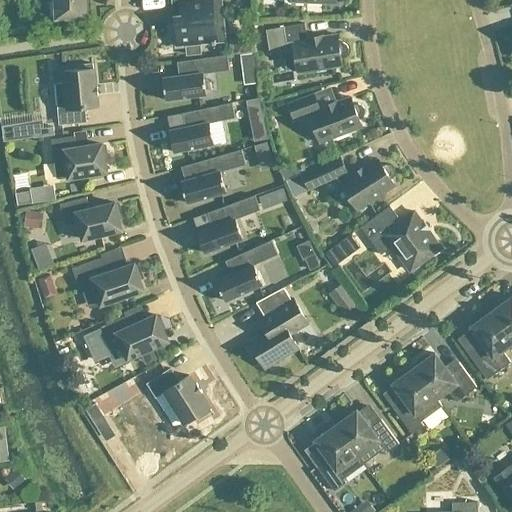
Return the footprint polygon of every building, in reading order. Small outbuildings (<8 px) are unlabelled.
[(49,0),(49,1),(55,1),(56,20),(86,18),(85,0),(49,0)] [(200,55),(199,45),(211,44),(212,46),(215,46),(215,44),(224,43),(219,0),(193,0),(180,1),(181,16),(173,17),(177,48),(186,47),(187,56),(200,55)] [(345,58),(348,55),(348,51),(346,46),(342,44),(338,44),(337,36),(322,38),(322,37),(306,40),(304,25),(265,31),(269,56),(294,52),(297,75),(342,68),(341,60),(345,58)] [(161,80),(165,102),(205,97),(202,76),(228,72),(226,56),(175,64),(177,78),(161,80)] [(98,97),(98,94),(95,94),(95,90),(97,90),(97,86),(95,86),(92,65),(77,67),(77,71),(64,73),(65,84),(54,85),(58,127),(86,124),(85,109),(97,108),(96,97),(98,97)] [(362,129),(359,121),(362,119),(364,115),(364,110),(361,107),(357,105),(353,106),(350,99),(336,104),(336,103),(321,108),(316,95),(288,105),(294,121),(308,115),(319,145),(362,129)] [(183,128),(168,132),(173,154),(212,146),(208,125),(233,119),(230,104),(181,114),(183,128)] [(54,137),(53,129),(32,132),(34,140),(54,137)] [(74,138),(50,142),(57,181),(106,173),(104,162),(107,161),(105,148),(102,148),(101,146),(76,150),(74,138)] [(271,147),(275,164),(286,161),(282,145),(271,147)] [(239,151),(190,165),(194,178),(179,183),(185,205),(224,194),(218,173),(244,166),(239,151)] [(386,166),(381,167),(377,161),(365,169),(364,168),(351,176),(352,177),(348,180),(345,175),(346,174),(340,159),(301,176),(308,191),(336,179),(340,185),(339,185),(357,212),(395,188),(390,181),(394,178),(395,173),(393,169),(390,166),(386,166)] [(112,179),(130,176),(129,166),(110,169),(112,179)] [(258,211),(252,197),(205,214),(210,228),(195,233),(203,255),(241,240),(233,220),(258,211)] [(82,241),(121,232),(118,220),(121,219),(118,206),(115,207),(114,204),(89,211),(86,199),(59,206),(64,227),(78,224),(82,241)] [(423,222),(421,223),(414,213),(395,227),(392,222),(397,219),(389,207),(360,229),(380,257),(392,248),(410,272),(440,250),(427,232),(429,231),(423,222)] [(24,225),(43,226),(44,210),(24,209),(24,225)] [(276,255),(270,241),(224,262),(229,275),(215,282),(224,302),(261,286),(252,266),(276,255)] [(94,289),(100,306),(143,292),(139,281),(142,280),(138,266),(134,268),(134,265),(107,275),(102,259),(72,270),(77,286),(80,285),(83,293),(94,289)] [(276,269),(282,285),(310,275),(304,259),(276,269)] [(356,307),(341,287),(329,295),(344,315),(356,307)] [(290,302),(283,289),(255,304),(263,318),(261,319),(268,329),(267,333),(249,343),(264,370),(298,350),(289,336),(308,325),(293,300),(290,302)] [(511,298),(509,301),(508,299),(504,300),(500,301),(497,303),(495,307),(493,310),(494,311),(491,313),(511,341),(511,298)] [(502,352),(511,344),(511,341),(491,313),(489,315),(488,314),(484,314),(480,316),(477,318),(474,321),(473,325),(474,326),(470,329),(483,346),(469,357),(486,381),(510,364),(502,352)] [(100,329),(81,337),(93,362),(111,354),(122,349),(127,360),(139,355),(151,350),(167,342),(163,332),(166,331),(160,318),(157,319),(156,317),(146,321),(130,329),(125,318),(100,329)] [(415,367),(416,368),(413,370),(435,401),(436,400),(447,392),(456,404),(476,389),(458,364),(447,373),(434,355),(431,357),(430,356),(426,356),(422,358),(419,360),(417,363),(415,367)] [(194,386),(189,377),(178,384),(170,370),(146,385),(173,426),(177,427),(183,423),(184,425),(196,418),(198,422),(210,414),(213,418),(214,417),(200,395),(202,394),(200,391),(198,392),(196,389),(198,388),(196,385),(194,386)] [(442,408),(436,400),(435,401),(413,370),(411,372),(410,371),(406,371),(402,373),(399,375),(396,378),(395,382),(396,383),(392,386),(405,403),(394,411),(412,436),(423,427),(420,423),(442,408)] [(104,418),(95,405),(85,411),(93,425),(104,418)] [(335,427),(363,465),(384,450),(387,454),(398,446),(381,421),(369,429),(357,412),(353,414),(352,413),(348,413),(344,415),(341,417),(339,420),(337,424),(338,425),(335,427)] [(363,465),(335,427),(333,429),(332,428),(328,428),(324,430),(321,432),(318,435),(317,439),(318,440),(314,442),(327,460),(316,468),(334,493),(345,484),(343,480),(363,465)] [(511,465),(502,473),(511,486),(511,465)] [(496,511),(495,502),(479,504),(480,511),(496,511)]
